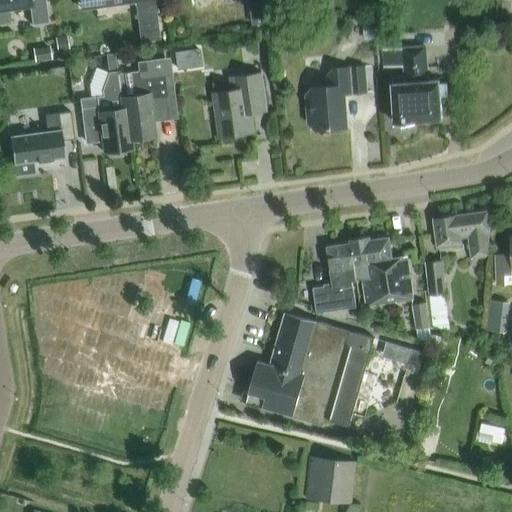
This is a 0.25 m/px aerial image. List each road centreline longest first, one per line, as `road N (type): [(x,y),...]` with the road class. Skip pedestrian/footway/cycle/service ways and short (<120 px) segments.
road 1 (unclassified): [(168,511),(245,247),(245,211)]
road 2 (tertiary): [(245,211),(469,178),(511,161)]
road 3 (tertiary): [(0,246),(245,211)]
